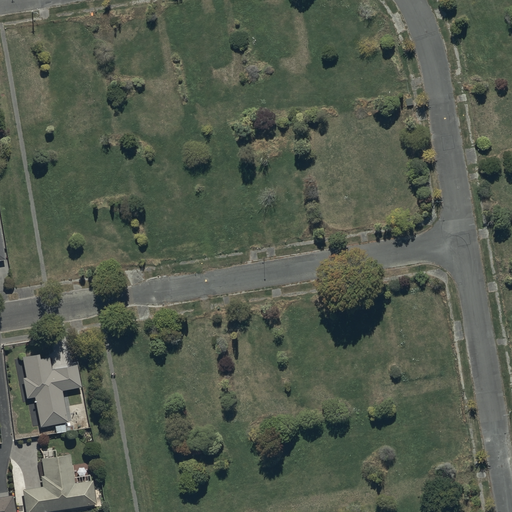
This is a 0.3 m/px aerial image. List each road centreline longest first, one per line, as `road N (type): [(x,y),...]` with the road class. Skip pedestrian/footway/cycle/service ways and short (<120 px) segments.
road 1 (residential): [(463,242),(0,317)]
road 2 (residential): [(508,511),(463,242)]
road 3 (residential): [(463,242),(430,43),(409,0)]
